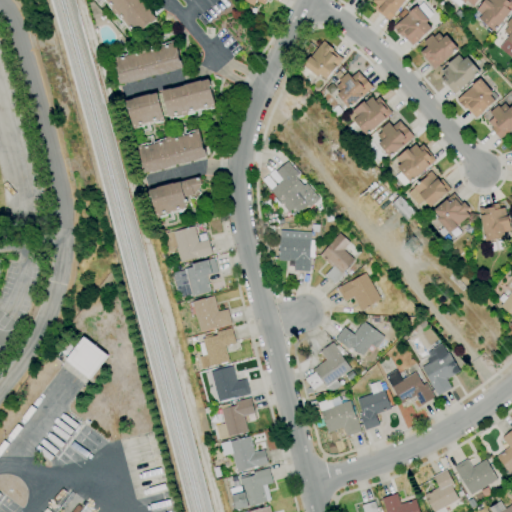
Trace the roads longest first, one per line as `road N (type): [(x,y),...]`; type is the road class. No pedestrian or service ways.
road 1 (tertiary): [(316,511),(242,231),(238,170),(262,88)]
road 2 (residential): [(306,4),(363,35),(482,170)]
road 3 (residential): [(309,483),(388,460),(464,424),(511,386)]
road 4 (residential): [(262,88),(218,59),(169,0)]
